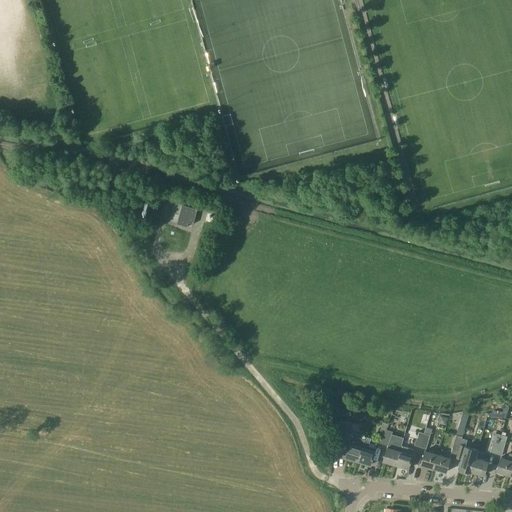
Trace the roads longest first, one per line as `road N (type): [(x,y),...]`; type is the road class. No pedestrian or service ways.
road 1 (residential): [(352,485),(316,472),(298,426),(184,289)]
road 2 (residential): [(511,499),(352,485)]
